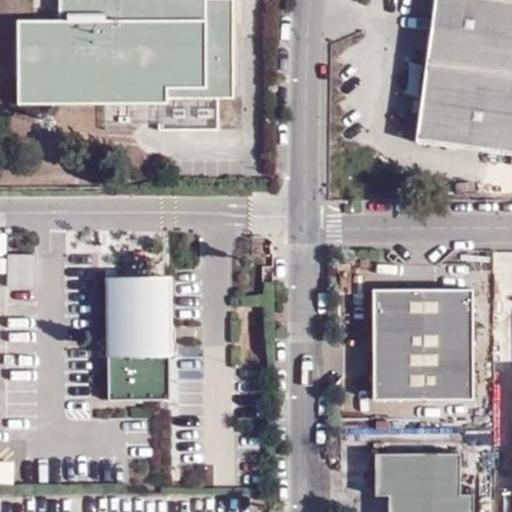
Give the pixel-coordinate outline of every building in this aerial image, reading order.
[(51,84),(52,101),(102,99),(166,100),(167,92),(234,92),(235,22),(228,21),(227,11),(217,2),(206,1),(206,0),(59,0),(59,16),(34,16),(16,16),(15,86),(51,84)] [(511,0),(437,0),(418,138),(511,152),(511,0)] [(14,101),(52,101),(51,84),(15,86),(14,101)] [(169,278),(107,278),(108,400),(170,400),(169,278)] [(472,289),(372,289),(372,399),(473,400),(472,289)] [(13,441),(32,442),(32,411),(0,411),(0,468),(13,468),(13,441)] [(460,453),(375,454),(374,495),(388,496),(388,511),(472,511),(473,494),(460,494),(460,453)]
